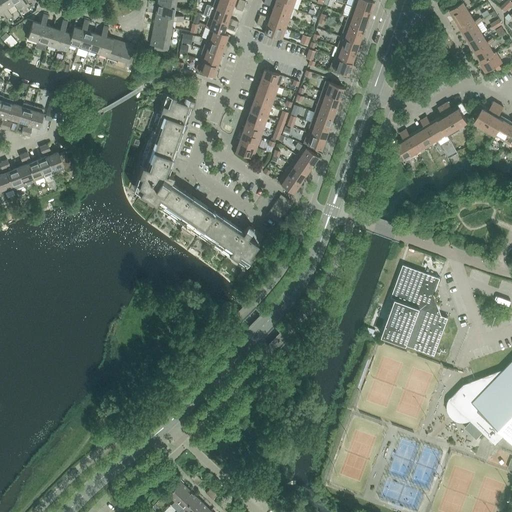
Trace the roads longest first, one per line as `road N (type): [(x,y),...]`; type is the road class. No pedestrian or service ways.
road 1 (tertiary): [(171,421),(291,296),(330,212)]
road 2 (residential): [(498,271),(330,212)]
road 3 (residential): [(203,143),(221,92),(236,80),(257,0)]
road 4 (residential): [(373,92),(420,109),(465,84),(511,108)]
road 5 (residential): [(203,143),(191,173),(256,216),(273,189)]
road 6 (tertiary): [(68,511),(171,421)]
road 7 (tertiary): [(330,212),(373,92)]
